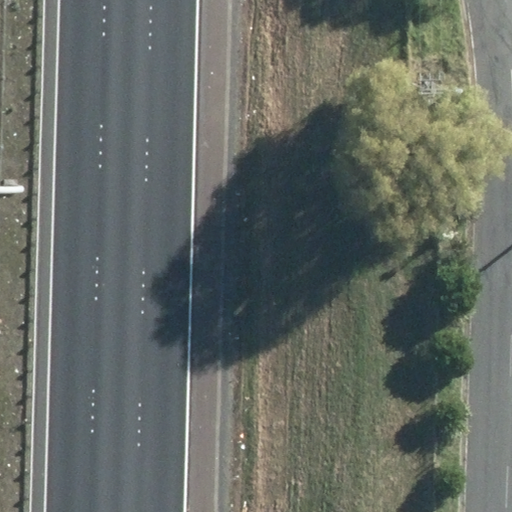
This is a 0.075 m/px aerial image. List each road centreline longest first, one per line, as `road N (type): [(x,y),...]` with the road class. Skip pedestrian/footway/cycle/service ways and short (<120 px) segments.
road 1 (unclassified): [(503,0),(511,77),(504,511)]
road 2 (motorway): [(126,0),(108,511)]
